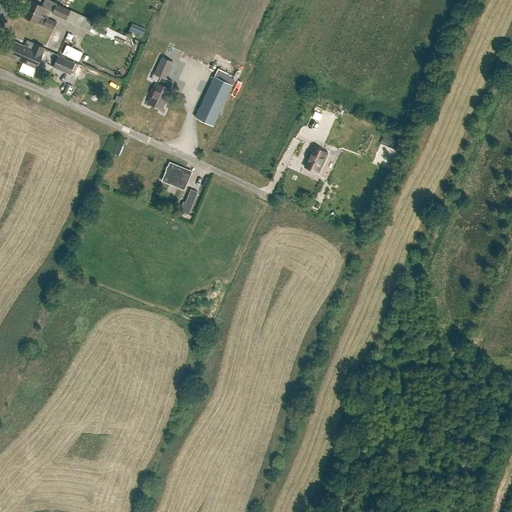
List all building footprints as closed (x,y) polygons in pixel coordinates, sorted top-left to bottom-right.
[(44,8),(52,12),(52,14),(66,20),(66,21),(89,32),(94,21),(71,10),(71,11),(56,4),(57,3),(49,0),(45,0),(42,6),(44,7),(44,8)] [(44,8),(44,7),(42,6),(31,1),(24,16),(37,22),(44,25),(44,24),(53,29),(56,22),(47,18),(48,16),(42,13),(44,8)] [(132,24),(129,30),(142,36),(145,30),(132,24)] [(104,35),(122,41),(124,34),(106,28),(104,35)] [(45,48),(27,41),(25,46),(13,41),(7,55),(36,68),(45,48)] [(78,62),(82,53),(67,46),(63,54),(78,62)] [(70,75),(75,63),(58,56),(53,67),(70,75)] [(170,89),(173,82),(165,78),(173,62),(162,57),(154,73),(161,77),(158,83),(156,82),(151,94),(152,95),(149,102),(156,106),(155,106),(162,110),(172,90),(170,89)] [(227,76),(228,73),(219,69),(214,78),(231,86),(234,80),(227,76)] [(214,127),(232,86),(231,86),(214,78),(196,118),(214,127)] [(69,95),(73,86),(68,84),(64,93),(69,95)] [(146,94),(142,102),(147,105),(151,97),(146,94)] [(330,115),(334,103),(312,96),(309,108),(330,115)] [(380,143),(394,149),(399,139),(395,137),(396,134),(386,130),(380,143)] [(318,173),(327,153),(312,146),(307,159),(308,159),(305,167),(318,173)] [(184,189),(191,172),(169,163),(162,180),(184,189)] [(185,202),(192,205),(197,192),(191,189),(185,202)]
